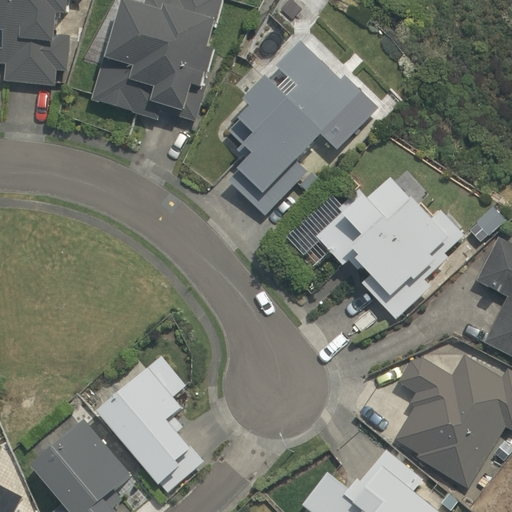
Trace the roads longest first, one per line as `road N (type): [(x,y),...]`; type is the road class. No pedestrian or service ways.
road 1 (residential): [(0,178),(60,174),(118,184),(175,209),(260,288),(311,356),(291,402)]
road 2 (residential): [(190,511),(291,402)]
